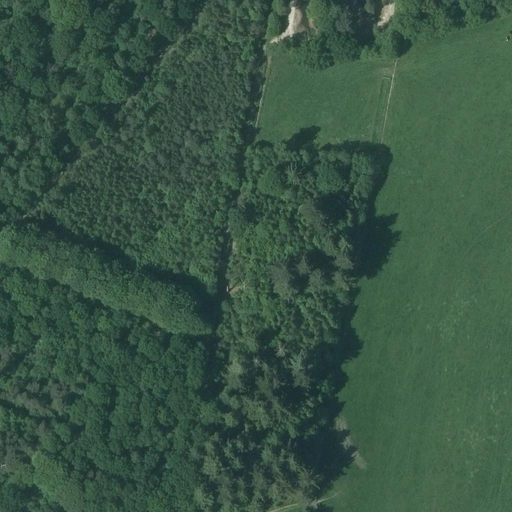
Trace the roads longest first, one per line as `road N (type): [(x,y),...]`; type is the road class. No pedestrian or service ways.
road 1 (track): [(173,511),(211,312),(0,236)]
road 2 (track): [(211,312),(272,0)]
road 3 (track): [(0,235),(202,0)]
